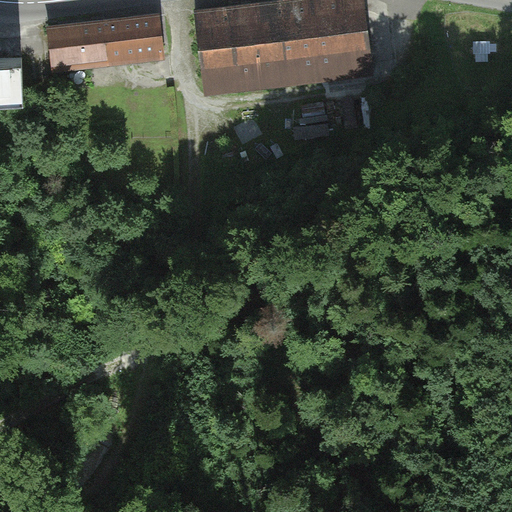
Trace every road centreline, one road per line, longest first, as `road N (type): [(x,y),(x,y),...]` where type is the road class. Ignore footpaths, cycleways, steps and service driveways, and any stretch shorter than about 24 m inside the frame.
road 1 (track): [(182,0),(198,157),(191,268),(157,335),(135,356),(0,428)]
road 2 (track): [(420,0),(436,18),(475,120),(511,151)]
road 3 (track): [(85,497),(141,391),(157,335)]
